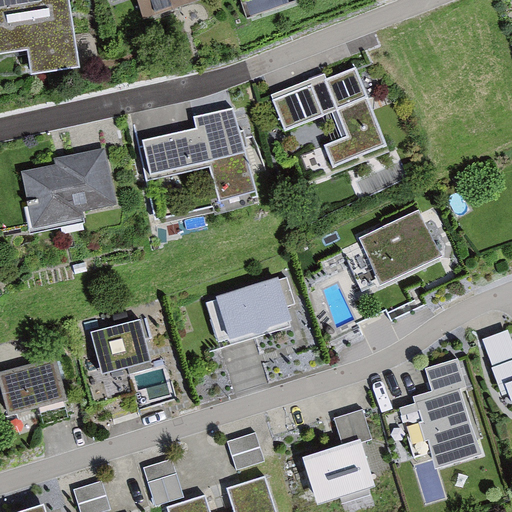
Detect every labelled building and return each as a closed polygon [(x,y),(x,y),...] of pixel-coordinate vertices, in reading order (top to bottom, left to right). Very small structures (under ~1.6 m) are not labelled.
[(0,0),(0,53),(28,50),(32,75),(81,68),(70,0),(0,0)] [(111,0),(112,2),(118,0),(138,0),(145,20),(202,1),(201,0),(111,0)] [(388,147),(356,68),(274,101),(286,131),(337,111),(347,136),(324,145),(334,169),(388,147)] [(257,192),(237,105),(192,116),(195,127),(138,141),(157,221),(214,207),(213,203),(257,192)] [(118,205),(106,148),(54,159),(56,165),(22,172),(34,229),(85,218),(84,213),(118,205)] [(443,257),(420,209),(359,238),(381,286),(443,257)] [(297,305),(288,276),(218,298),(231,339),(293,320),(289,307),(297,305)] [(153,362),(142,320),(92,333),(103,375),(153,362)] [(511,337),(509,330),(483,340),(494,368),(492,369),(503,397),(509,394),(511,401),(511,337)] [(68,401),(57,357),(0,372),(0,384),(9,417),(68,401)] [(470,389),(460,358),(426,368),(433,391),(415,397),(417,403),(401,408),(416,457),(433,452),(438,469),(482,455),(462,391),(470,389)] [(343,445),(302,458),(318,506),(377,488),(363,444),(374,441),(364,410),(335,419),(343,445)] [(257,433),(228,442),(238,471),(266,462),(257,433)] [(173,459),(145,469),(154,498),(183,488),(173,459)] [(277,511),(266,477),(227,489),(233,511),(277,511)] [(103,481),(75,490),(81,511),(106,511),(113,510),(103,481)] [(210,511),(205,496),(167,508),(168,511),(210,511)]
